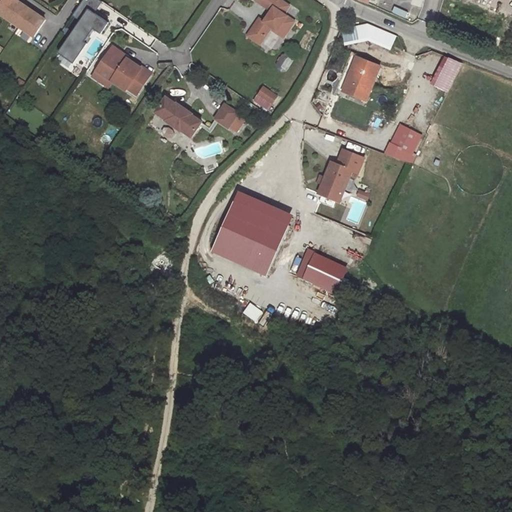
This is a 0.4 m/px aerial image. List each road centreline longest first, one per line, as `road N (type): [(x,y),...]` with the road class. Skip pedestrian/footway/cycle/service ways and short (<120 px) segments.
road 1 (track): [(152,511),(193,232),(230,171),(295,109)]
road 2 (unclassified): [(338,0),(511,71)]
